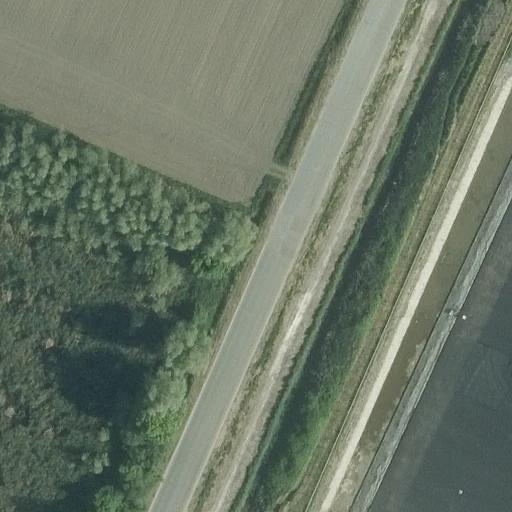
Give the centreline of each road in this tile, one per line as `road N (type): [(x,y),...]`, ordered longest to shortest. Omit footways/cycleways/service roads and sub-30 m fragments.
road 1 (unclassified): [(165,511),(390,0)]
road 2 (unknown): [(511,164),(438,350),(511,418)]
